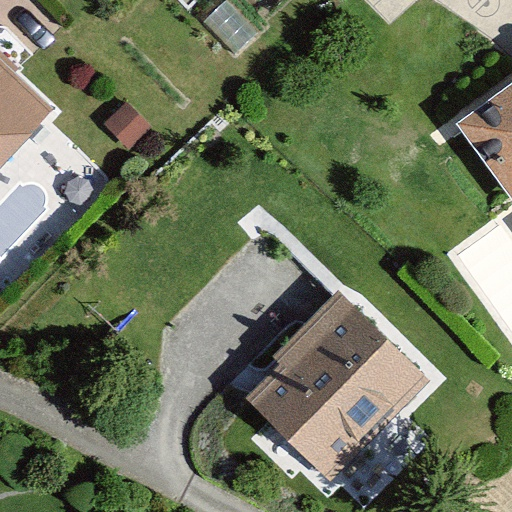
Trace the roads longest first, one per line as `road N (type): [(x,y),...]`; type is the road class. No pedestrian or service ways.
road 1 (residential): [(0,399),(112,438),(242,511)]
road 2 (unknown): [(155,462),(159,424),(190,359),(274,268)]
